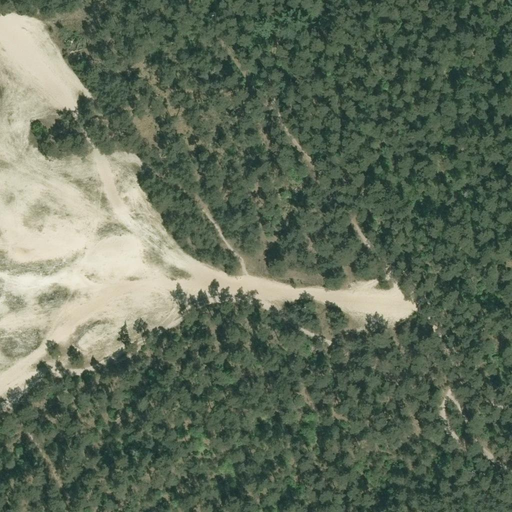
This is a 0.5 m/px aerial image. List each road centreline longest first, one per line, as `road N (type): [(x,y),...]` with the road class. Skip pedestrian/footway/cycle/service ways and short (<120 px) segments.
road 1 (unknown): [(407,346),(511,469)]
road 2 (track): [(78,511),(12,407)]
